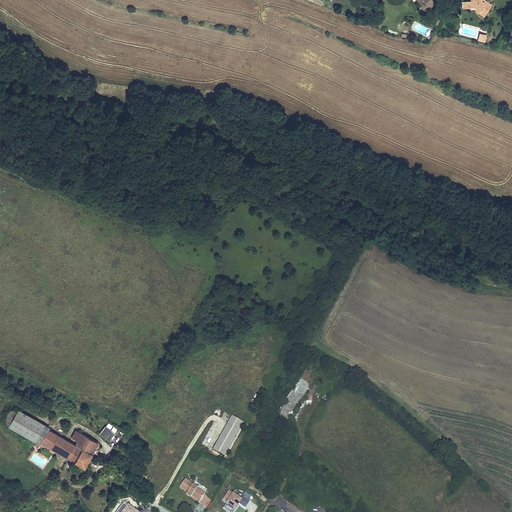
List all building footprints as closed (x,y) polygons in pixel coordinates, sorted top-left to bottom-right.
[(417,0),(418,1),(422,5),(420,6),(426,12),(430,8),(425,2),(427,0),(417,0)] [(470,0),(471,1),(462,2),(463,8),(472,6),(472,5),(475,5),(476,11),(479,11),(479,13),(484,16),(489,9),(488,8),(491,4),(486,1),(482,1),(481,0),(470,0)] [(50,428),(18,410),(17,410),(16,409),(15,409),(13,410),(12,410),(11,411),(10,411),(9,412),(8,413),(7,414),(6,415),(6,416),(6,417),(6,418),(6,420),(6,421),(6,422),(6,423),(7,424),(8,425),(8,426),(40,445),(41,443),(49,430),(50,428)] [(243,423),(233,416),(214,449),(225,455),(243,423)] [(115,433),(105,426),(100,433),(109,441),(115,433)] [(76,445),(49,430),(41,443),(84,467),(98,443),(76,430),(72,438),(78,442),(76,445)] [(197,488),(185,480),(180,487),(187,492),(192,496),(200,502),(199,503),(202,505),(208,498),(204,495),(205,495),(197,489),(197,488)] [(241,500),(229,492),(224,499),(228,502),(227,504),(228,504),(225,509),(228,511),(231,511),(238,503),(239,504),(245,509),(250,502),(243,497),(241,500)] [(208,509),(212,502),(208,498),(202,505),(208,509)] [(139,511),(124,501),(116,511),(139,511)]
